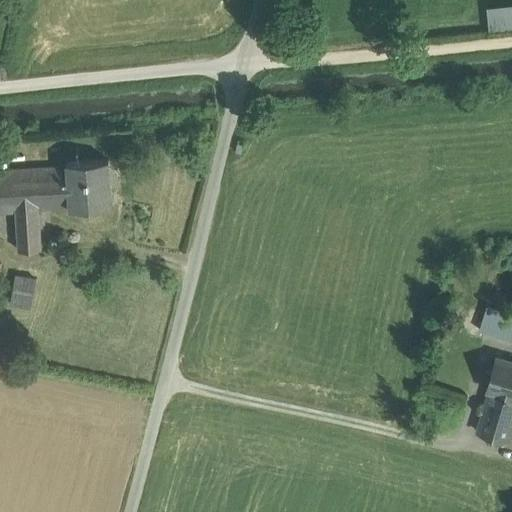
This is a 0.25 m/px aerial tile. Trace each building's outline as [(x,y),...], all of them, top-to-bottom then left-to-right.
[(511,2),(494,4),(498,29),(511,26),(511,2)] [(109,159),(67,162),(67,165),(70,207),(70,208),(112,205),(109,159)] [(67,165),(0,169),(0,211),(16,210),(19,250),(41,248),(38,209),(70,207),(67,165)] [(36,279),(16,275),(13,289),(34,292),(36,279)] [(34,292),(13,289),(11,301),(31,306),(34,292)] [(511,313),(493,307),(485,332),(511,339),(511,313)] [(511,360),(497,356),(487,389),(511,396),(511,360)] [(511,425),(511,396),(490,390),(478,431),(508,440),(511,425)]
